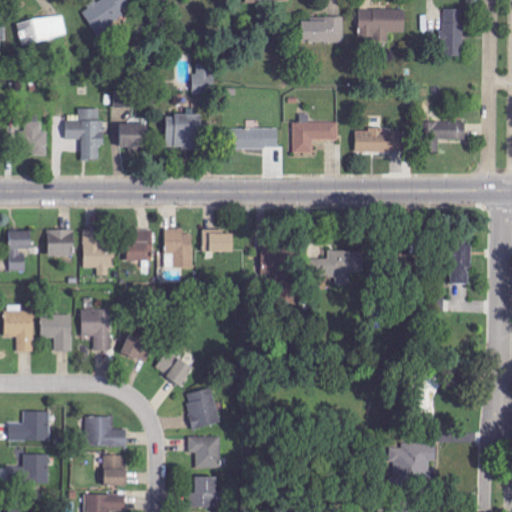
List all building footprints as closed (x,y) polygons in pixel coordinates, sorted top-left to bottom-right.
[(98,34),(126,17),(120,8),(130,2),(128,0),(100,0),(97,2),(96,2),(83,10),(98,34)] [(463,56),(464,9),(445,8),(444,56),(463,56)] [(389,40),(389,33),(406,32),(406,9),(367,9),(367,40),(389,40)] [(68,37),(65,16),(19,21),(21,43),(68,37)] [(345,16),(327,16),(327,21),(304,21),(304,42),(345,42),(345,16)] [(193,74),(194,94),(217,93),(216,64),(198,65),(198,74),(193,74)] [(116,91),(116,108),(133,108),(133,90),(116,91)] [(101,159),(101,146),(106,146),(105,121),(101,121),(100,108),(79,108),(80,121),(67,121),(67,140),(82,139),(83,160),(101,159)] [(201,149),(201,115),(167,114),(167,149),(201,149)] [(121,126),(122,149),(149,148),(148,119),(137,120),(137,125),(121,126)] [(339,122),(294,123),(294,153),(315,153),(314,140),(340,139),(339,122)] [(467,139),(467,122),(429,122),(429,148),(434,148),(434,139),(467,139)] [(49,152),(50,123),(29,123),(28,151),(49,152)] [(279,129),(230,128),(230,148),(279,149),(279,129)] [(357,152),(408,152),(407,131),(384,131),(384,129),(356,130),(357,152)] [(85,268),(98,268),(98,276),(110,275),(110,269),(116,268),(116,241),(106,241),(106,229),(85,230),(85,268)] [(127,242),(127,261),(153,262),(154,230),(139,229),(138,242),(127,242)] [(166,253),(176,254),(175,268),(193,268),(194,234),(185,234),(185,229),(167,229),(166,253)] [(49,256),(75,256),(75,230),(49,230),(49,256)] [(27,270),(27,251),(32,251),(31,231),(10,231),(11,271),(27,270)] [(235,231),(204,231),(203,252),(235,252),(235,231)] [(451,283),(471,284),(472,242),(453,242),(451,283)] [(294,250),(264,250),(263,274),(293,275),(294,250)] [(364,251),(330,251),(329,259),(314,259),(313,279),(348,280),(349,272),(364,273),(364,251)] [(402,269),(403,261),(380,261),(380,272),(372,272),(371,280),(411,281),(411,269),(402,269)] [(7,337),(18,337),(19,352),(36,352),(35,310),(19,311),(19,305),(7,306),(7,337)] [(83,310),(84,337),(95,336),(96,351),(113,351),(111,309),(83,310)] [(43,338),(56,338),(56,352),(74,351),(73,315),(42,315),(43,338)] [(154,343),(129,336),(123,354),(148,361),(154,343)] [(182,386),(195,368),(170,350),(157,368),(182,386)] [(193,429),(220,425),(215,389),(188,393),(193,429)] [(51,412),(25,411),(24,423),(10,423),(10,441),(51,442),(51,412)] [(114,417),(88,416),(87,446),(128,447),(128,429),(114,429),(114,417)] [(222,468),(221,437),(190,438),(190,453),(197,453),(198,469),(222,468)] [(393,490),(431,490),(432,462),(437,462),(438,444),(403,443),(403,448),(391,448),(391,462),(393,462),(393,490)] [(16,482),(50,483),(51,455),(25,454),(24,467),(16,467),(16,482)] [(127,455),(104,456),(105,487),(127,486),(127,455)] [(196,478),(196,492),(190,492),(190,508),(218,508),(218,477),(196,478)] [(85,511),(109,511),(119,511),(128,511),(129,495),(86,494),(85,511)]
